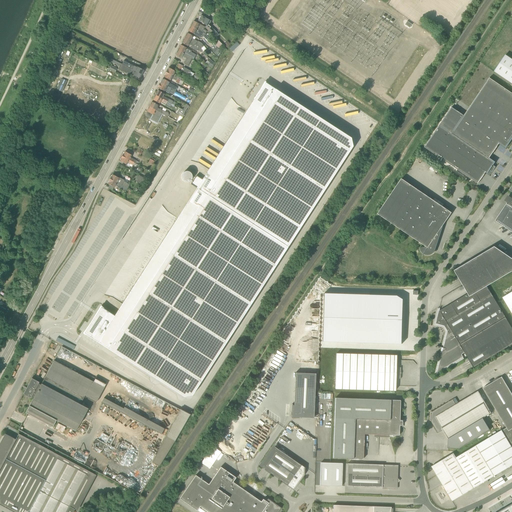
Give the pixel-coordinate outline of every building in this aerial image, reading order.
[(218,34),(212,28),(208,24),(210,20),(207,19),(201,15),(198,21),(207,25),(205,27),(215,37),(218,34)] [(200,25),(198,23),(194,21),(191,26),(205,34),(207,31),(202,29),(199,27),(200,25)] [(188,31),(193,34),(201,38),(202,35),(206,40),(209,38),(205,34),(191,26),(188,31)] [(193,36),(192,35),(187,33),(184,38),(195,44),(199,46),(201,49),(204,46),(201,43),(198,41),(198,42),(192,39),(193,36)] [(73,40),(69,38),(67,42),(66,45),(69,47),(70,44),(72,45),(74,41),(73,40)] [(190,48),(196,51),(197,50),(201,52),(202,50),(201,49),(199,46),(195,44),(184,38),(182,43),(188,46),(189,44),(191,46),(190,48)] [(236,42),(230,49),(233,51),(239,44),(236,42)] [(187,48),(185,47),(181,45),(178,50),(192,58),(192,59),(193,60),(196,55),(190,52),(190,53),(186,51),(187,48)] [(184,64),(188,66),(192,59),(192,58),(178,50),(175,55),(181,58),(183,56),(187,59),(184,64)] [(511,59),(505,55),(494,72),(511,83),(511,59)] [(144,71),(140,68),(137,67),(124,61),(122,64),(142,75),(144,71)] [(131,75),(135,77),(139,79),(142,75),(122,64),(120,63),(119,66),(120,66),(119,69),(124,72),(127,73),(132,75),(131,75)] [(175,71),(173,70),(168,68),(166,72),(183,82),(185,80),(174,74),(175,71)] [(164,77),(168,79),(170,81),(172,79),(176,81),(175,82),(178,84),(179,83),(182,85),(183,82),(166,72),(164,77)] [(495,162),(489,158),(499,144),(506,148),(511,138),(511,92),(490,78),(464,116),(451,108),(425,147),(478,183),(478,184),(486,172),(487,173),(490,170),(492,172),(495,167),(493,165),(495,162)] [(169,82),(167,81),(163,79),(160,83),(175,91),(177,88),(169,83),(169,82)] [(84,333),(184,397),(192,396),(353,147),(351,138),(265,83),(259,92),(202,180),(196,176),(190,184),(197,188),(115,316),(101,307),(84,333)] [(158,88),(162,90),(169,94),(170,92),(174,95),(175,91),(160,83),(158,88)] [(164,94),(162,93),(158,91),(155,95),(170,103),(171,101),(163,97),(164,94)] [(153,100),(157,102),(159,103),(160,101),(166,104),(165,105),(170,108),(172,104),(170,103),(155,95),(153,100)] [(158,105),(156,104),(152,102),(149,107),(162,114),(168,117),(169,114),(162,111),(163,111),(157,107),(158,105)] [(147,111),(151,114),(153,115),(150,119),(157,123),(162,114),(149,107),(147,111)] [(184,114),(185,112),(180,109),(176,114),(180,116),(182,118),(184,115),(184,114)] [(125,152),(122,157),(138,165),(139,162),(131,158),(132,156),(125,152)] [(127,166),(128,163),(133,165),(130,170),(134,172),(135,169),(136,169),(138,165),(122,157),(120,161),(127,166)] [(119,178),(112,175),(110,180),(127,189),(130,186),(123,182),(123,184),(117,181),(119,178)] [(448,210),(449,209),(442,207),(402,179),(378,214),(425,246),(425,247),(420,248),(420,250),(421,251),(422,253),(423,254),(424,255),(426,255),(428,255),(429,255),(431,255),(432,254),(434,253),(435,251),(436,252),(437,249),(436,248),(445,220),(447,220),(452,213),(448,210)] [(110,185),(108,188),(113,190),(115,185),(117,187),(117,188),(126,192),(127,189),(110,180),(108,184),(110,185)] [(507,204),(495,221),(511,232),(511,198),(509,196),(505,201),(508,203),(508,205),(507,204)] [(173,217),(166,213),(167,211),(163,208),(164,207),(162,206),(159,211),(172,219),(173,217)] [(487,286),(511,271),(511,258),(495,247),(455,271),(468,294),(470,296),(487,286)] [(474,368),(511,344),(511,327),(492,295),(487,286),(470,296),(468,294),(440,311),(440,310),(440,308),(436,324),(444,326),(448,331),(443,348),(437,346),(444,348),(445,350),(440,353),(440,354),(442,352),(437,373),(463,357),(462,355),(465,353),(474,368)] [(511,291),(503,297),(511,312),(511,291)] [(324,294),(322,341),(402,344),(403,300),(397,296),(324,294)] [(74,349),(76,345),(57,337),(55,341),(74,349)] [(396,367),(397,355),(336,354),(335,389),(395,391),(396,379),(401,379),(401,367),(396,367)] [(33,399),(29,406),(26,413),(53,427),(56,420),(76,431),(88,408),(80,404),(85,396),(97,402),(107,384),(95,378),(94,381),(92,380),(54,360),(41,384),(41,385),(33,399)] [(299,418),(314,418),(315,374),(295,373),(294,404),(292,404),(291,418),(299,418)] [(511,420),(511,393),(502,377),(483,388),(505,425),(511,420)] [(32,378),(23,394),(30,398),(31,397),(33,399),(41,385),(39,383),(39,382),(32,378)] [(478,391),(456,405),(453,399),(432,412),(431,413),(430,420),(431,421),(432,421),(433,422),(432,423),(440,437),(446,437),(445,435),(446,434),(448,439),(448,448),(459,449),(490,430),(483,418),(491,413),(478,391)] [(101,402),(132,418),(134,413),(124,407),(124,408),(104,398),(101,402)] [(364,434),(399,435),(400,426),(402,426),(402,423),(403,423),(402,423),(402,420),(400,420),(400,400),(335,398),(333,458),(363,459),(364,434)] [(212,442),(229,453),(256,415),(239,403),(212,442)] [(152,463),(159,467),(175,442),(190,415),(180,410),(152,463)] [(511,420),(505,425),(507,428),(502,431),(511,447),(511,446),(511,420)] [(502,431),(502,430),(476,445),(494,476),(502,472),(503,473),(505,470),(506,469),(507,469),(508,469),(507,468),(509,467),(509,468),(511,467),(511,447),(502,431)] [(5,435),(0,443),(0,497),(2,499),(0,501),(0,505),(13,511),(72,511),(75,509),(94,474),(18,435),(15,440),(5,435)] [(456,458),(464,472),(474,488),(481,484),(482,484),(483,485),(487,482),(487,481),(487,480),(494,476),(476,445),(456,458)] [(210,469),(221,452),(213,446),(201,463),(210,469)] [(294,490),(304,475),(305,468),(275,447),(261,467),(294,490)] [(464,472),(456,458),(454,453),(432,466),(453,501),(463,495),(453,478),(464,472)] [(341,463),(319,463),(318,486),(340,486),(341,463)] [(348,463),(347,482),(347,487),(382,488),(382,489),(388,489),(390,490),(400,481),(398,478),(398,466),(398,465),(348,463)] [(196,475),(180,499),(197,511),(200,506),(207,511),(277,511),(280,508),(268,500),(267,502),(263,499),(261,502),(233,482),(236,478),(221,467),(209,484),(196,475)] [(463,495),(474,488),(464,472),(453,478),(463,495)] [(257,490),(260,486),(253,481),(250,485),(257,490)] [(511,511),(511,503),(507,507),(502,510),(501,510),(499,511),(498,511),(511,511)]
